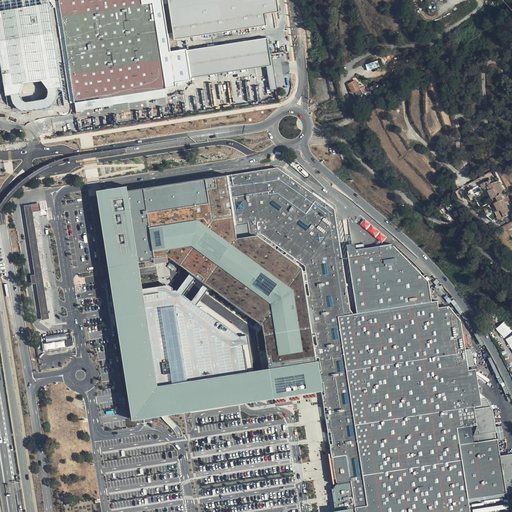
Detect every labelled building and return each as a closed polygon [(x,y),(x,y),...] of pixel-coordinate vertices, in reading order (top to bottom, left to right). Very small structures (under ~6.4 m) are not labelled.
[(157,0),(61,0),(80,111),(171,97),(175,88),(162,2),(157,0)] [(276,0),(167,0),(174,39),(266,24),(265,13),(278,11),(276,0)] [(267,36),(178,50),(182,78),(271,64),(267,36)] [(261,100),(278,99),(276,69),(259,71),(258,69),(241,71),(238,73),(234,73),(234,77),(228,78),(224,81),(224,82),(227,86),(223,89),(228,88),(229,91),(225,94),(228,93),(231,98),(234,98),(234,102),(242,102),(243,103),(259,102),(261,100)] [(355,99),(369,91),(366,85),(360,89),(355,81),(348,85),(352,93),(355,99)] [(478,425),(476,407),(470,371),(462,320),(450,304),(440,306),(439,299),(433,300),(430,280),(393,242),(379,244),(348,249),(357,311),(351,312),(335,208),(277,166),(124,190),(135,262),(166,258),(261,327),(267,367),(313,359),(319,358),(321,368),(319,369),(321,381),(323,380),(325,393),(322,393),(324,405),(326,405),(328,417),(326,417),(328,430),(331,430),(332,442),(330,442),(332,455),(327,456),(331,485),(338,484),(333,487),(336,510),(356,507),(356,511),(470,511),(469,498),(507,493),(498,438),(476,441),(461,443),(459,428),(478,425)] [(486,180),(477,186),(480,190),(481,189),(486,185),(489,189),(487,191),(492,197),(495,195),(497,198),(499,200),(496,202),(501,209),(503,207),(506,211),(501,215),(499,216),(502,220),(511,213),(508,210),(511,208),(501,195),(491,182),(489,183),(486,180)] [(486,185),(481,189),(489,199),(492,197),(487,191),(489,189),(486,185)] [(124,190),(94,195),(106,275),(107,282),(129,423),(141,421),(148,421),(167,418),(194,413),(244,406),(265,403),(316,395),(321,394),(316,364),(311,365),(252,374),(246,334),(166,287),(139,291),(136,271),(135,262),(124,190)] [(493,205),(501,215),(506,211),(503,207),(501,209),(496,202),(493,205)] [(348,249),(379,244),(378,237),(346,243),(348,249)] [(496,328),(505,338),(511,331),(511,327),(506,320),(496,328)] [(67,332),(46,335),(47,341),(43,342),(44,350),(68,347),(67,340),(73,340),(73,339),(68,339),(67,332)] [(470,371),(476,407),(483,406),(481,393),(478,370),(470,371)] [(497,430),(492,406),(488,398),(481,393),(483,406),(476,407),(478,425),(459,428),(461,443),(476,441),(475,434),(497,430)] [(475,434),(476,441),(498,438),(497,430),(475,434)] [(511,454),(502,456),(507,493),(511,491),(511,454)]
